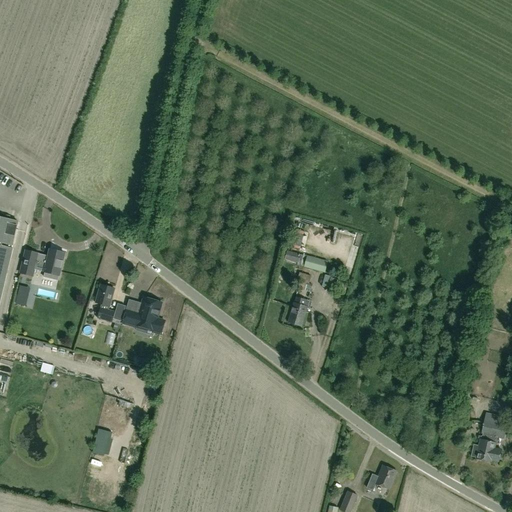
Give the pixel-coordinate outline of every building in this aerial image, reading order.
[(0,298),(12,248),(11,248),(17,221),(9,219),(9,216),(1,214),(0,217),(0,298)] [(25,250),(20,273),(32,276),(35,263),(45,265),(44,266),(45,266),(44,272),(45,272),(43,277),(57,280),(58,275),(59,275),(64,253),(49,249),(47,257),(37,255),(38,253),(25,250)] [(307,255),(306,256),(287,251),(285,260),(297,263),(297,265),(304,267),(325,273),(328,261),(307,255)] [(311,277),(300,273),(300,270),(294,269),(291,280),(299,282),(297,289),(305,291),(306,285),(312,287),(312,285),(309,284),(311,277)] [(95,302),(101,304),(97,319),(121,325),(123,315),(115,313),(115,312),(108,310),(109,307),(114,289),(100,285),(95,302)] [(27,297),(18,295),(16,304),(25,306),(27,297)] [(308,308),(310,301),(296,297),(294,303),(288,322),(301,326),(307,307),(308,308)] [(157,319),(162,303),(144,298),(139,314),(127,310),(123,323),(161,334),(165,321),(157,319)] [(44,358),(43,368),(56,370),(58,361),(44,358)] [(12,376),(12,367),(0,369),(1,377),(12,376)] [(121,403),(133,406),(135,399),(123,396),(121,403)] [(491,460),(498,462),(501,450),(494,448),(496,442),(497,437),(504,438),(509,419),(486,413),(481,434),(483,434),(482,437),(481,436),(480,439),(478,445),(473,444),(471,456),(475,457),(475,458),(491,462),(491,460)] [(383,465),(378,477),(372,474),(366,488),(373,491),(375,484),(389,490),(397,471),(383,465)] [(347,491),(339,510),(343,511),(350,511),(358,495),(347,491)]
